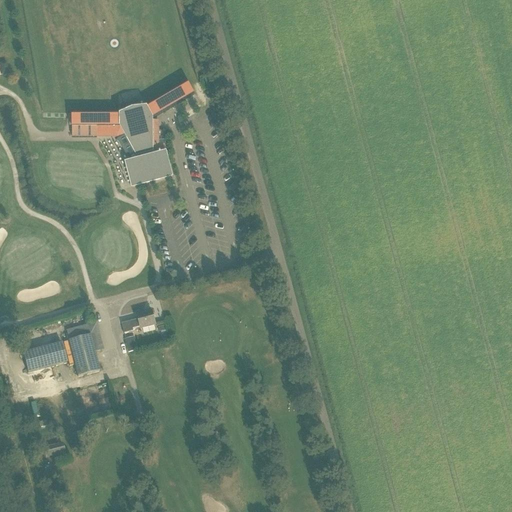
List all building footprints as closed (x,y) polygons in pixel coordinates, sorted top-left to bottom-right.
[(166,154),(165,154),(166,148),(159,148),(159,128),(155,128),(155,121),(152,121),(152,120),(152,119),(178,104),(184,115),(189,112),(200,106),(193,94),(188,86),(147,111),(140,100),(140,101),(122,106),(122,105),(121,105),(121,118),(73,117),(73,137),(97,138),(97,128),(120,128),(125,136),(118,141),(131,163),(126,165),(132,187),(172,177),(166,154)] [(124,335),(133,332),(133,330),(140,328),(141,330),(156,326),(152,312),(145,314),(144,312),(137,314),(138,321),(121,325),(124,335)] [(90,336),(77,340),(68,342),(78,378),(99,372),(90,336)] [(136,343),(126,345),(128,353),(138,351),(136,343)] [(67,362),(62,344),(23,354),(28,373),(67,362)] [(65,454),(63,448),(62,444),(43,449),(46,459),(65,454)]
